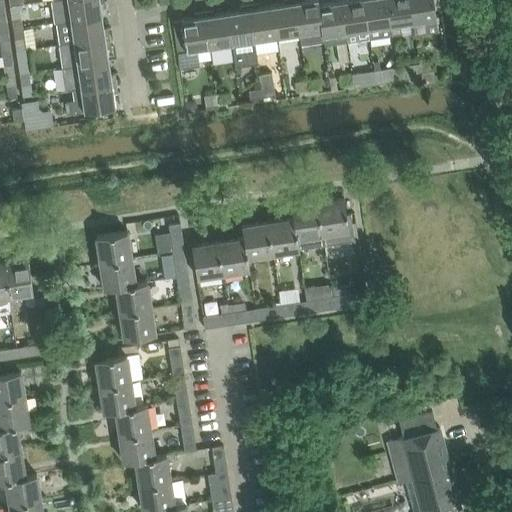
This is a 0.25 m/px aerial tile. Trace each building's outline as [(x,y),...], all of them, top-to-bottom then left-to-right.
[(53,0),(56,22),(57,21),(70,19),(102,15),(100,2),(105,1),(104,0),(53,0)] [(277,36),(299,32),(294,0),(284,0),(285,2),(272,4),(277,36)] [(294,0),(299,32),(301,44),(323,40),(322,35),(323,35),(317,0),(294,0)] [(338,0),(319,3),(318,0),(317,0),(323,35),(335,33),(336,37),(346,36),(340,0),(338,0)] [(347,41),(369,38),(368,28),(363,0),(340,0),(346,36),(347,41)] [(369,38),(392,34),(386,0),(363,0),(368,28),(369,38)] [(386,0),(392,34),(402,33),(400,23),(413,21),(409,0),(386,0)] [(437,22),(433,0),(409,0),(413,21),(426,19),(426,24),(437,22)] [(259,6),(258,1),(249,3),(254,39),(277,36),(272,4),(259,6)] [(234,55),(256,51),(254,39),(249,3),(239,4),(240,9),(227,11),(232,43),(234,55)] [(13,28),(22,27),(19,4),(10,5),(13,28)] [(214,13),(213,8),(204,10),(209,46),(232,43),(227,11),(214,13)] [(179,67),(199,64),(197,48),(209,46),(204,10),(194,11),(195,16),(181,18),(184,35),(175,36),(179,67)] [(70,19),(57,21),(58,23),(61,42),(61,43),(61,44),(74,42),(110,36),(109,27),(104,28),(102,15),(70,19)] [(16,50),(25,49),(22,27),(13,28),(16,50)] [(0,39),(2,52),(11,51),(7,29),(0,29),(0,39)] [(61,43),(59,43),(59,44),(62,67),(69,66),(77,64),(109,60),(107,47),(111,46),(110,36),(74,42),(61,44),(61,43)] [(20,72),(28,71),(25,49),(16,50),(20,72)] [(5,75),(14,74),(11,51),(2,52),(5,75)] [(77,64),(69,66),(72,88),(80,87),(117,81),(115,72),(111,73),(109,60),(77,64)] [(432,61),(420,63),(422,76),(421,76),(422,79),(422,81),(435,79),(434,73),(432,61)] [(410,64),(397,66),(399,79),(421,76),(422,76),(420,63),(410,64)] [(397,66),(374,70),(376,83),(399,79),(397,66)] [(374,70),(352,73),(353,82),(354,86),(366,84),(376,83),(374,70)] [(28,71),(20,72),(21,83),(23,96),(32,94),(30,81),(28,71)] [(263,95),(276,94),(274,85),(273,73),(261,75),(263,87),(262,87),(263,95)] [(341,84),(353,82),(352,73),(340,75),(341,84)] [(8,98),(17,96),(14,74),(5,75),(8,98)] [(309,89),(321,87),(320,78),(307,80),(309,89)] [(296,90),(309,89),(307,80),(295,82),(296,90)] [(66,113),(84,110),(115,106),(113,92),(118,91),(117,81),(80,87),(72,88),(74,100),(64,101),(66,113)] [(251,97),(263,95),(262,87),(249,89),(251,97)] [(218,103),(230,101),(229,92),(216,94),(218,103)] [(205,104),(218,103),(216,94),(204,96),(205,104)] [(15,121),(32,118),(30,105),(13,108),(15,121)] [(344,197),(318,201),(324,243),(354,238),(353,227),(350,213),(347,214),(344,197)] [(292,205),(291,205),(293,217),(294,217),(298,247),(299,247),(324,243),(318,201),(292,205)] [(293,217),(268,221),(273,251),(298,247),(294,217),(293,217)] [(242,225),(244,237),(247,255),(247,254),(273,251),(268,221),(242,225)] [(173,250),(184,248),(180,222),(169,224),(173,250)] [(100,262),(131,257),(127,230),(96,235),(100,262)] [(244,237),(218,241),(223,270),(249,266),(247,254),(247,255),(244,237)] [(218,241),(192,245),(196,274),(223,270),(218,241)] [(177,276),(188,274),(184,248),(173,250),(177,276)] [(135,282),(131,257),(100,262),(104,287),(147,281),(147,280),(135,282)] [(28,258),(3,262),(11,310),(23,308),(23,305),(22,298),(20,299),(19,294),(33,291),(33,288),(28,258)] [(0,311),(11,310),(3,262),(0,262),(0,311)] [(181,302),(192,300),(188,274),(177,276),(181,302)] [(151,306),(147,281),(104,287),(104,288),(116,286),(120,311),(151,306)] [(334,307),(361,303),(359,292),(332,296),(334,307)] [(308,311),(334,307),(332,296),(307,300),(308,311)] [(185,328),(196,326),(192,300),(181,302),(185,328)] [(283,315),(308,311),(307,300),(281,303),(283,315)] [(257,319),(283,315),(281,303),(255,307),(257,319)] [(124,338),(155,333),(151,306),(120,311),(124,338)] [(231,323),(257,319),(255,307),(229,311),(231,323)] [(205,327),(231,323),(229,311),(223,312),(203,316),(205,327)] [(18,356),(42,352),(41,343),(17,346),(18,356)] [(173,373),(184,371),(180,345),(168,347),(173,373)] [(0,358),(18,356),(17,346),(0,348),(0,358)] [(119,355),(95,358),(100,385),(131,380),(142,378),(138,352),(127,353),(119,355)] [(0,400),(25,396),(21,370),(0,373),(0,400)] [(177,399),(188,397),(184,371),(173,373),(177,399)] [(135,405),(131,380),(100,385),(104,410),(147,404),(147,403),(135,405)] [(0,426),(29,422),(25,396),(0,400),(0,426)] [(181,425),(192,423),(188,397),(177,399),(181,425)] [(151,430),(147,404),(104,410),(104,411),(115,409),(119,434),(151,430)] [(462,511),(440,426),(436,427),(432,411),(398,420),(402,436),(387,440),(399,483),(405,482),(413,511),(462,511)] [(0,452),(21,450),(17,424),(29,423),(29,422),(0,426),(0,452)] [(185,450),(196,449),(192,423),(181,425),(185,450)] [(154,455),(151,430),(119,434),(123,460),(166,454),(166,453),(154,455)] [(223,444),(212,446),(216,471),(227,469),(223,444)] [(25,475),(21,450),(0,452),(0,479),(37,473),(25,475)] [(170,479),(166,454),(123,460),(123,461),(135,459),(139,484),(170,479)] [(211,499),(231,495),(227,469),(207,473),(211,499)] [(41,499),(37,473),(0,479),(6,479),(10,504),(41,499)] [(174,505),(170,479),(139,484),(143,510),(186,503),(174,505)] [(213,511),(233,511),(231,495),(211,499),(213,511)] [(42,511),(41,499),(10,504),(10,511),(42,511)] [(187,511),(186,503),(143,510),(155,508),(155,511),(187,511)]
